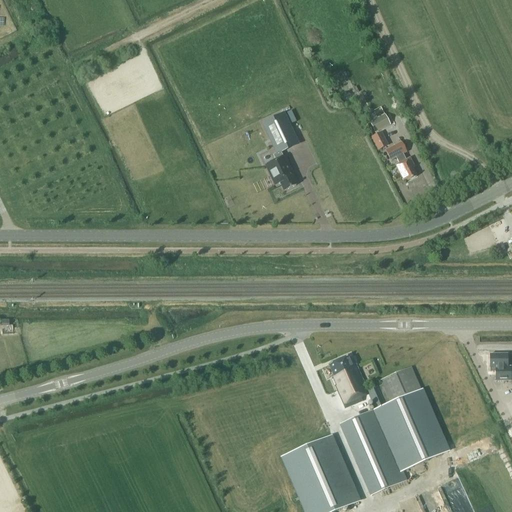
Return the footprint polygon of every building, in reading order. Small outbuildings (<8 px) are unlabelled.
[(370,122),(375,133),(391,125),(386,114),(381,117),(379,112),(370,117),(372,121),(370,122)] [(263,124),(277,154),(281,152),(298,144),(284,114),(263,124)] [(372,138),(378,150),(388,145),(381,133),(372,138)] [(405,161),(402,155),(406,152),(401,143),(386,151),(390,160),(396,158),(399,164),(396,166),(403,180),(406,178),(408,181),(417,177),(412,168),(414,167),(410,159),(405,161)] [(281,152),(277,154),(273,155),(276,161),(266,165),(276,186),(281,183),(285,191),(296,186),(292,178),(294,177),(284,157),(283,157),(281,152)] [(496,381),(511,381),(511,367),(508,367),(507,355),(490,355),(490,372),(496,372),(496,381)] [(349,356),(329,365),(334,377),(331,378),(345,409),(363,401),(361,398),(368,394),(375,410),(341,425),(372,496),(380,492),(406,481),(402,472),(418,465),(448,452),(411,368),(381,381),(382,385),(368,392),(359,372),(357,367),(355,362),(352,363),(349,356)] [(300,498),(306,511),(335,511),(358,502),(330,437),(283,458),(300,498)]
